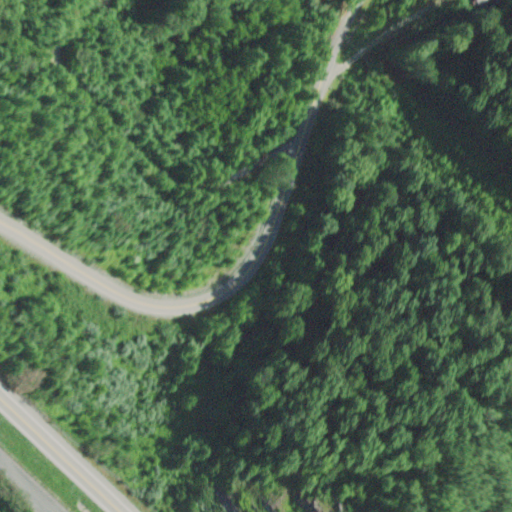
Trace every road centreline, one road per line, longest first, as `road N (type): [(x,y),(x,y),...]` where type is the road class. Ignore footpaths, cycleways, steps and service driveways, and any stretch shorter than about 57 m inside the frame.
road 1 (residential): [(0,226),(147,297),(217,286),(261,241),(352,0)]
road 2 (tertiary): [(0,395),(135,511)]
